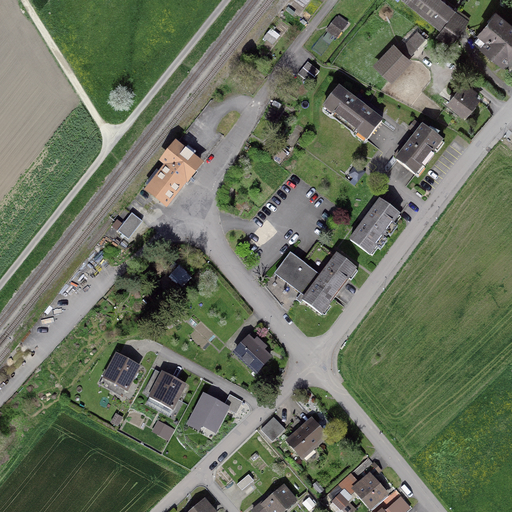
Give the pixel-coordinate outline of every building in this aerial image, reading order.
[(438,0),(412,0),(443,25),(454,12),(438,0)] [(454,12),(443,25),(460,38),(470,26),(454,12)] [(337,17),(336,17),(325,31),(336,39),(347,25),(346,24),(347,22),(338,16),(337,17)] [(511,29),(496,17),(477,42),(507,65),(511,59),(511,29)] [(280,36),(270,28),(263,38),(273,45),(280,36)] [(416,54),(427,40),(417,32),(405,46),(416,54)] [(392,46),(373,68),(390,82),(408,60),(392,46)] [(319,71),(309,62),(300,73),(310,82),(319,71)] [(339,87),(323,108),(367,142),(384,121),(339,87)] [(458,88),(447,104),(466,118),(478,102),(458,88)] [(423,125),(395,160),(416,176),(443,141),(423,125)] [(149,191),(166,204),(186,180),(199,164),(177,146),(164,162),(168,166),(149,191)] [(379,200),(348,241),(369,257),(400,216),(379,200)] [(130,237),(142,221),(133,214),(121,230),(130,237)] [(290,254),(275,275),(301,294),(297,300),(301,303),(302,302),(323,317),(358,270),(336,254),(320,276),(290,254)] [(269,360),(246,342),(232,361),(255,378),(269,360)] [(140,371),(116,358),(101,386),(125,399),(140,371)] [(185,389),(162,376),(149,399),(172,412),(185,389)] [(223,410),(206,403),(196,424),(214,432),(223,410)] [(262,430),(273,442),(286,430),(274,418),(262,430)] [(327,442),(311,424),(289,442),(304,460),(327,442)] [(254,482),(249,476),(239,484),(244,490),(254,482)] [(372,477),(354,492),(369,511),(388,497),(372,477)] [(269,511),(289,511),(295,507),(283,492),(265,507),(269,511)] [(402,498),(387,511),(404,511),(410,506),(402,498)] [(341,499),(335,505),(341,511),(352,511),(353,511),(341,499)]
